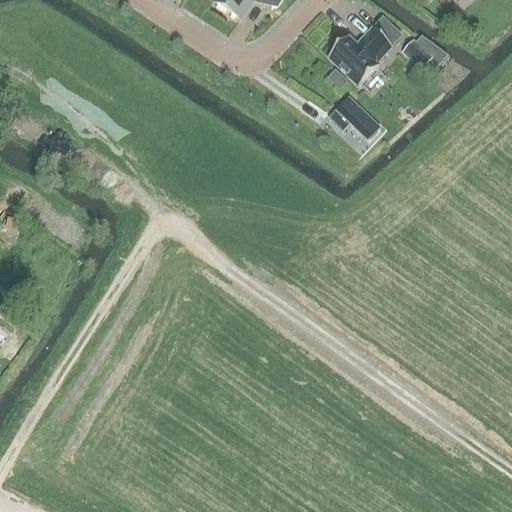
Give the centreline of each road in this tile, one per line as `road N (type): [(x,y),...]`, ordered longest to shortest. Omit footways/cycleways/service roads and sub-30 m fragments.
road 1 (track): [(0,472),(159,219),(511,473)]
road 2 (residential): [(136,0),(222,57),(247,63),(272,51),(321,0)]
road 3 (track): [(159,219),(90,160),(0,106)]
